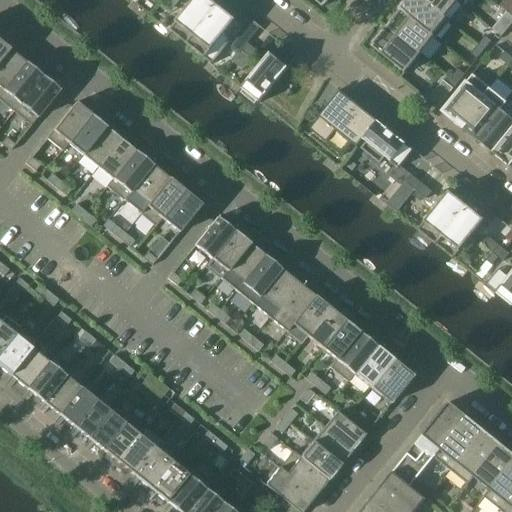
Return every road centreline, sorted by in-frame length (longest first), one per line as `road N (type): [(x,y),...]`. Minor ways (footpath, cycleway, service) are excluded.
road 1 (residential): [(453,368),(0,2)]
road 2 (residential): [(329,57),(511,204)]
road 3 (residential): [(453,368),(332,511)]
road 4 (residential): [(117,511),(0,415)]
